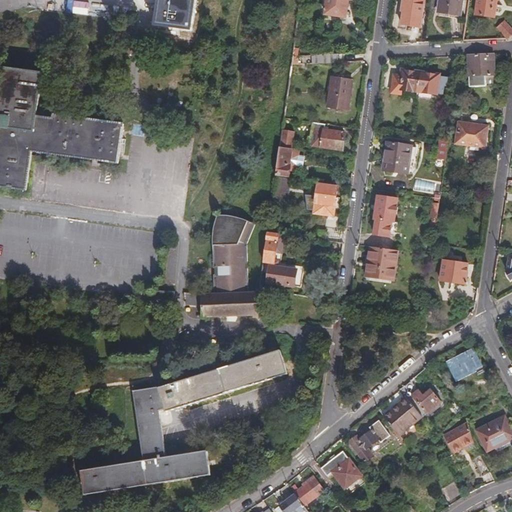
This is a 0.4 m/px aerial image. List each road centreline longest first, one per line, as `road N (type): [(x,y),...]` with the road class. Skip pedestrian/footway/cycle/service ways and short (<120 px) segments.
road 1 (unclassified): [(335,332),(176,323),(182,240),(172,228),(0,202)]
road 2 (residential): [(373,54),(335,332)]
road 3 (residential): [(511,86),(483,294),(488,317)]
road 4 (residential): [(329,435),(440,342),(481,321)]
road 5 (residential): [(511,47),(373,54)]
road 6 (residential): [(230,511),(329,435)]
